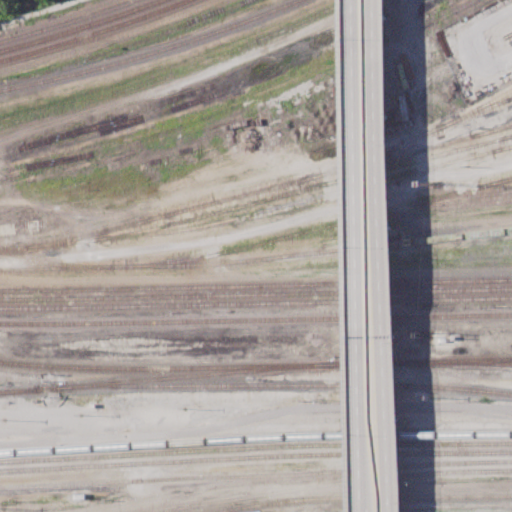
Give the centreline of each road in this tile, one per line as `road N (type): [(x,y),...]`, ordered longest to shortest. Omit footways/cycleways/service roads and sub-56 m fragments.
road 1 (primary): [(384,511),(375,0)]
road 2 (primary): [(356,0),(362,511)]
